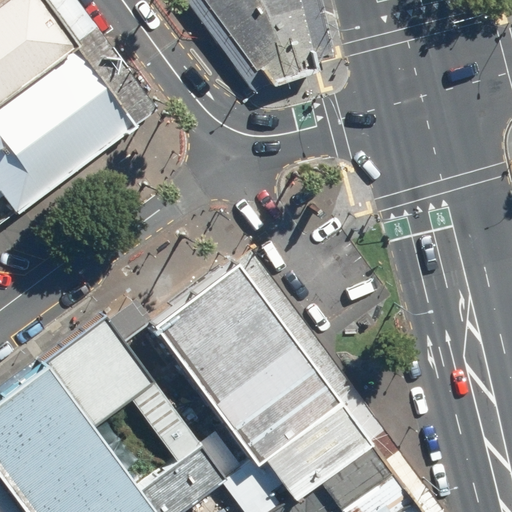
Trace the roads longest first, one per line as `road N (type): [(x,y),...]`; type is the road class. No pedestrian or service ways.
road 1 (primary): [(414,99),(510,511)]
road 2 (unclassified): [(237,133),(203,178),(0,329)]
road 3 (tertiary): [(237,133),(279,137),(414,99)]
road 4 (tertiary): [(123,0),(205,111),(237,133)]
